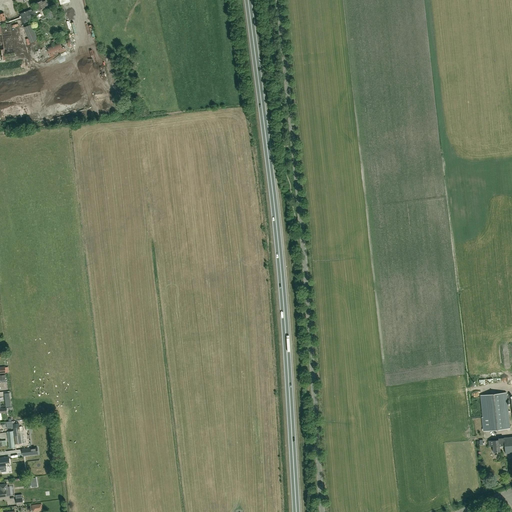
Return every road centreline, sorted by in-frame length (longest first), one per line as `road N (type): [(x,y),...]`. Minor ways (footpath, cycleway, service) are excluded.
road 1 (trunk): [(295,511),(278,247),(247,0)]
road 2 (unclassified): [(325,511),(278,0)]
